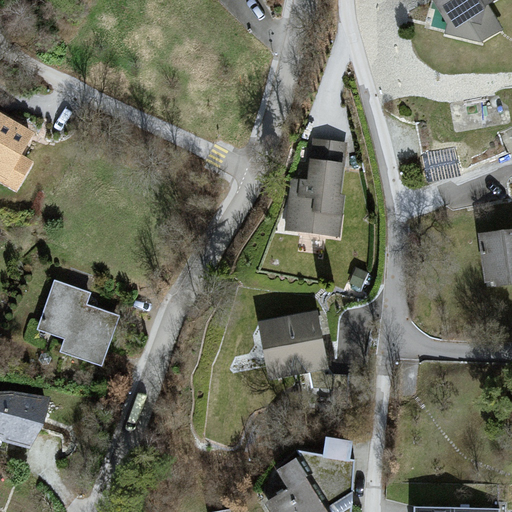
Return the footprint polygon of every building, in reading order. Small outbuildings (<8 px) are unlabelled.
[(428,0),(447,40),(482,48),(501,35),(485,12),(503,0),(428,0)] [(502,94),(448,106),(455,137),(508,125),(502,94)] [(39,135),(0,113),(0,188),(16,198),(34,167),(28,155),(39,135)] [(345,168),(303,165),(301,199),(286,198),(283,238),(340,242),(345,168)] [(511,235),(478,239),(484,294),(511,290),(511,235)] [(127,307),(49,284),(35,332),(63,340),(56,363),(106,378),(127,307)] [(314,316),(257,326),(268,385),(325,375),(314,316)] [(38,406),(0,398),(0,441),(29,447),(38,406)] [(325,452),(351,455),(353,436),(327,433),(325,452)] [(325,511),(295,463),(273,476),(286,497),(263,511),(325,511)]
